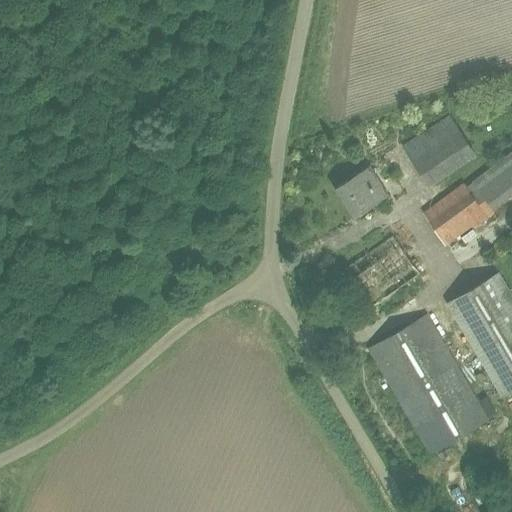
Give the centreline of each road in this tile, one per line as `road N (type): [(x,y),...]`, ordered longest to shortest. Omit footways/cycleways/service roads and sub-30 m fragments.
road 1 (unclassified): [(0,459),(67,421),(211,305),(269,283)]
road 2 (unclassified): [(269,283),(280,137),(303,0)]
road 3 (unclassified): [(405,511),(269,283)]
